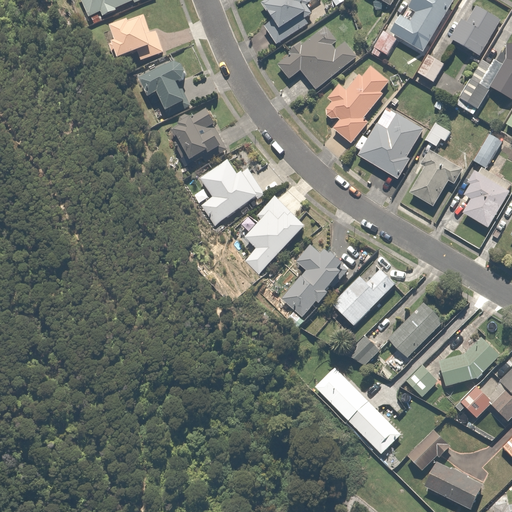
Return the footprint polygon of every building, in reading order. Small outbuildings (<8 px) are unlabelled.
[(79,0),(86,17),(89,16),(92,24),(98,21),(95,13),(99,12),(101,17),(115,12),(114,9),(132,2),(133,5),(145,0),(79,0)] [(303,0),(269,0),(261,6),(271,21),(277,31),(300,15),(309,9),(303,0)] [(449,0),(411,0),(407,9),(416,14),(413,19),(400,13),(389,34),(423,51),(449,0)] [(465,24),(459,20),(447,40),(480,58),(501,21),(475,6),(465,24)] [(114,60),(137,52),(140,62),(163,55),(157,33),(149,36),(142,15),(108,26),(113,42),(109,43),(114,60)] [(285,79),(299,69),(316,91),(357,59),(345,43),(336,50),(331,44),(337,39),(328,27),(276,67),(285,79)] [(377,32),(370,46),(387,54),(394,39),(377,32)] [(511,45),(506,45),(506,62),(489,87),(511,102),(511,101),(511,45)] [(427,56),(416,75),(432,83),(443,64),(427,56)] [(146,99),(154,94),(165,113),(185,102),(174,83),(180,80),(169,61),(135,79),(146,99)] [(337,121),(337,120),(331,130),(350,145),(361,132),(364,134),(370,127),(362,120),(389,82),(370,68),(361,80),(356,76),(344,90),(339,86),(325,102),(329,106),(328,106),(328,107),(327,107),(327,108),(326,108),(326,109),(326,110),(325,110),(325,111),(325,112),(325,113),(325,114),(325,115),(325,116),(326,117),(326,118),(327,118),(327,119),(328,119),(328,120),(329,120),(329,121),(330,121),(331,121),(332,121),(332,122),(333,122),(334,122),(335,121),(336,121),(337,121)] [(469,81),(458,99),(476,110),(487,92),(469,81)] [(355,147),(362,152),(359,156),(397,181),(430,130),(399,110),(385,131),(378,127),(368,142),(361,138),(355,147)] [(187,163),(199,157),(201,161),(223,149),(221,145),(223,144),(207,112),(190,121),(187,115),(172,122),(175,128),(170,131),(187,163)] [(435,125),(424,141),(435,148),(445,132),(435,125)] [(486,133),(471,161),(485,168),(500,141),(486,133)] [(430,208),(446,181),(452,185),(461,171),(455,167),(433,154),(428,151),(419,165),(424,168),(408,195),(430,208)] [(225,162),(199,180),(211,197),(200,205),(214,225),(263,192),(247,169),(235,177),(225,162)] [(474,171),(466,183),(469,185),(462,197),(469,202),(461,213),(485,228),(507,193),(474,171)] [(270,199),(255,213),(263,221),(244,239),(254,249),(243,260),(257,274),(302,230),(270,199)] [(309,242),(293,263),(305,272),(282,302),(302,318),(341,267),(309,242)] [(366,284),(359,277),(331,305),(353,327),(394,286),(379,271),(366,284)] [(422,300),(384,337),(406,359),(443,322),(422,300)] [(355,332),(341,351),(362,366),(376,347),(355,332)] [(480,339),(466,352),(438,359),(445,388),(473,381),(498,352),(480,339)] [(511,365),(495,384),(506,394),(492,409),(506,421),(511,414),(511,365)] [(332,367),(312,388),(381,455),(401,435),(332,367)] [(476,417),(491,404),(476,388),(462,401),(476,417)] [(432,431),(406,457),(421,471),(447,445),(432,431)] [(511,433),(500,448),(511,458),(511,433)] [(436,463),(423,489),(471,511),(483,485),(436,463)]
